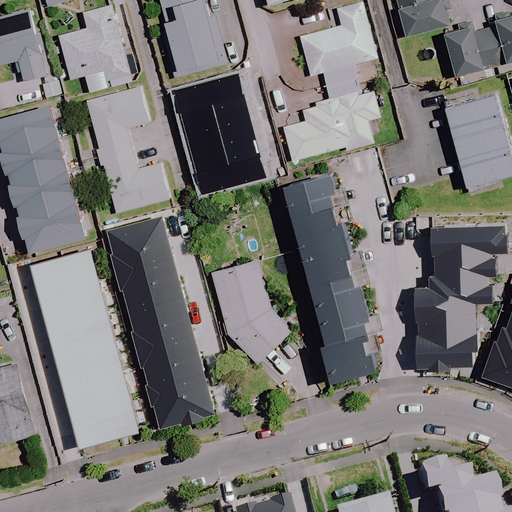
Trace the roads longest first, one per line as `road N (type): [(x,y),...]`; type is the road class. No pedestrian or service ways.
road 1 (residential): [(78,502),(396,419),(477,425),(511,444)]
road 2 (unknown): [(370,424),(394,368),(365,185)]
